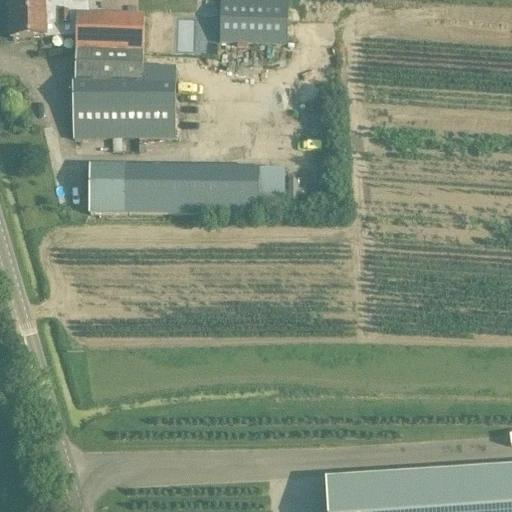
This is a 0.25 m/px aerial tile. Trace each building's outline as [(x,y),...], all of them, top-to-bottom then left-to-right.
[(8,0),(10,18),(71,14),(71,1),(44,3),(44,0),(8,0)] [(143,0),(143,18),(198,19),(198,0),(143,0)] [(220,0),(219,45),(287,47),(288,0),(220,0)] [(197,59),(198,19),(143,18),(116,17),(82,16),(76,16),(75,25),(72,25),(71,14),(10,18),(11,42),(46,40),(74,41),(74,85),(72,85),(73,142),(176,142),(176,85),(175,85),(176,69),(142,68),(142,57),(197,59)] [(174,171),(162,171),(162,217),(258,218),(259,179),(259,170),(174,169),(174,171)] [(125,216),(125,171),(90,171),(90,216),(125,216)] [(511,511),(511,471),(326,483),(326,511),(511,511)]
